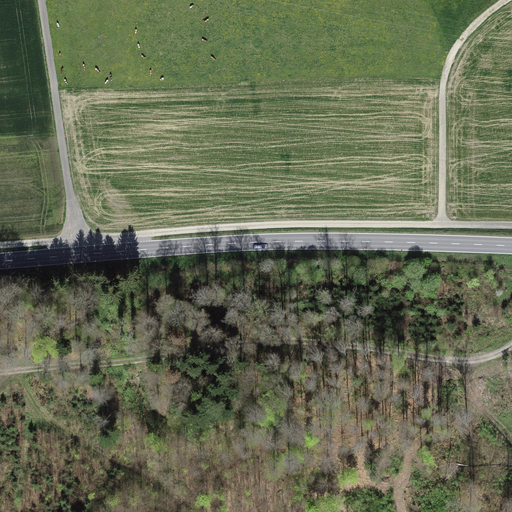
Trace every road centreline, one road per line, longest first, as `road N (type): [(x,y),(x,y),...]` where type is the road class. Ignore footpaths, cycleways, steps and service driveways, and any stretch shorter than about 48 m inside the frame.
road 1 (track): [(511,346),(452,360),(293,341),(0,373)]
road 2 (track): [(511,225),(270,225),(0,245)]
road 3 (primary): [(0,261),(253,242),(511,245)]
road 4 (track): [(41,0),(86,306),(55,348),(0,391)]
road 5 (track): [(442,225),(445,73),(461,39),(506,0)]
